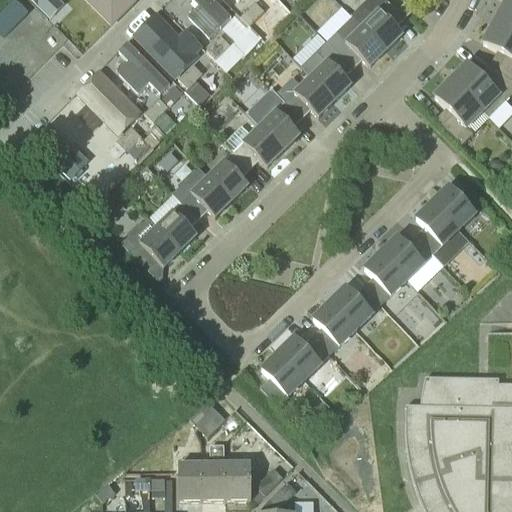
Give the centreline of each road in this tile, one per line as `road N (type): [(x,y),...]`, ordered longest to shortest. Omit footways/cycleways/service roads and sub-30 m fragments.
road 1 (residential): [(383,99),(445,162),(245,356),(185,296),(333,151)]
road 2 (residential): [(342,511),(0,156)]
road 3 (residential): [(0,152),(149,0)]
road 4 (residential): [(383,99),(465,0)]
